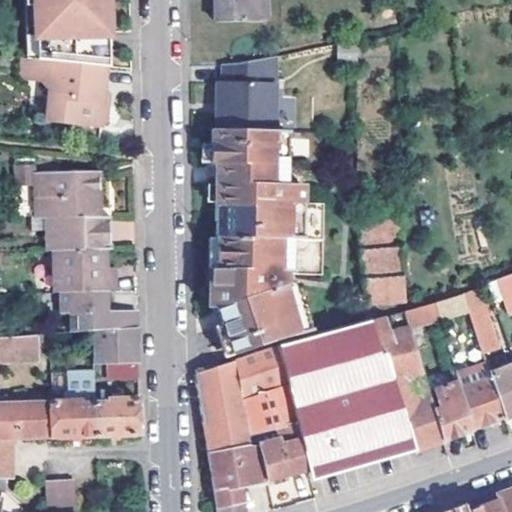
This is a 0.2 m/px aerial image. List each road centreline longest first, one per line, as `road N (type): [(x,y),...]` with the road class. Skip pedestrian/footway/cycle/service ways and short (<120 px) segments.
road 1 (residential): [(159,0),(170,511)]
road 2 (residential): [(341,511),(511,454)]
